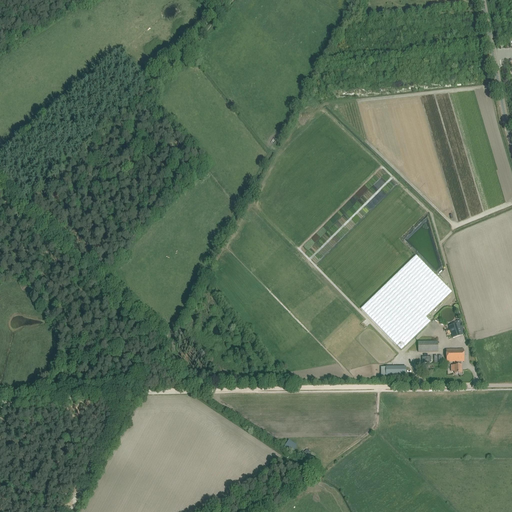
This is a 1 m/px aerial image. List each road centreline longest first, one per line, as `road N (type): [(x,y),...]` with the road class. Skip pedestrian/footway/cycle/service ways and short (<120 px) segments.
road 1 (track): [(134,390),(453,386)]
road 2 (tertiary): [(511,148),(479,0)]
road 3 (track): [(134,390),(70,511)]
road 4 (track): [(0,404),(134,390)]
